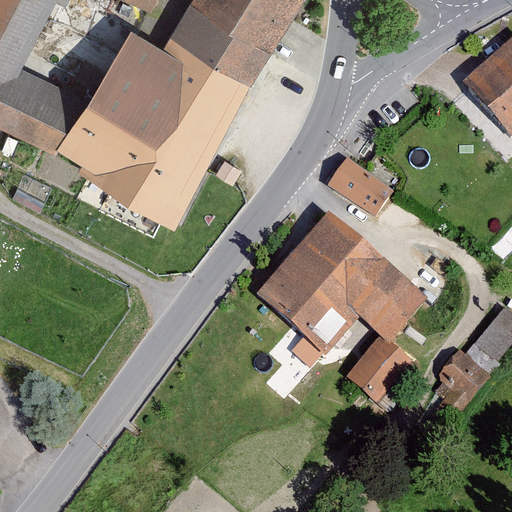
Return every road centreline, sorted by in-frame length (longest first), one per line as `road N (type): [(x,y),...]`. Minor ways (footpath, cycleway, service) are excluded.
road 1 (secondary): [(323,115),(289,179),(32,511)]
road 2 (residential): [(458,14),(323,115)]
